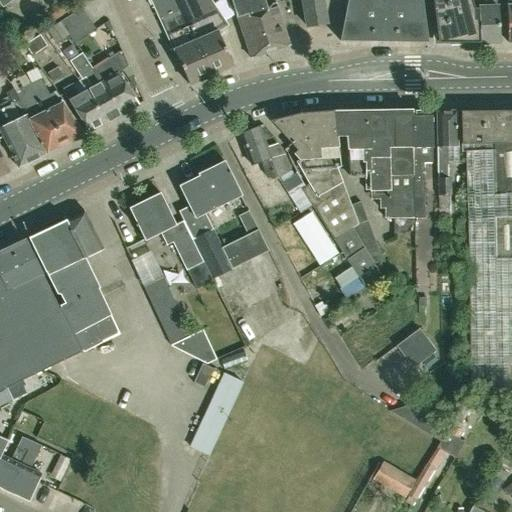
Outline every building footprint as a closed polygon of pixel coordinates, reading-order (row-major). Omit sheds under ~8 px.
[(234,65),(219,32),(228,25),(211,0),(151,0),(189,85),(234,65)] [(231,0),(251,58),(256,56),(290,45),(275,0),(231,0)] [(327,22),(323,0),(302,0),(307,25),(327,22)] [(347,0),(340,40),(428,41),(422,0),(347,0)] [(433,0),(439,42),(480,42),(478,9),(474,9),(471,0),(433,0)] [(471,0),(474,9),(478,9),(480,42),(480,43),(500,43),(497,0),(471,0)] [(81,8),(61,21),(60,22),(74,43),(95,29),(81,8)] [(56,43),(66,36),(64,32),(58,23),(48,30),(56,43)] [(32,54),(46,45),(39,35),(25,44),(32,54)] [(138,104),(117,72),(126,64),(120,48),(92,68),(93,69),(101,82),(120,114),(138,104)] [(86,91),(105,123),(120,114),(101,82),(93,69),(92,68),(84,56),(81,53),(76,56),(70,60),(82,79),(79,81),(86,91)] [(47,152),(81,135),(72,118),(53,93),(49,95),(41,79),(16,91),(47,152)] [(89,131),(105,123),(86,91),(79,95),(72,84),(63,89),(69,100),(89,131)] [(47,152),(16,91),(15,88),(0,95),(0,107),(8,123),(0,127),(0,130),(18,167),(47,152)] [(432,163),(432,146),(431,110),(345,111),(334,111),(336,135),(344,135),(350,176),(364,176),(364,190),(379,190),(379,208),(384,208),(384,218),(424,218),(423,163),(432,163)] [(511,110),(461,111),(461,143),(494,143),(494,150),(465,151),(468,222),(469,306),(470,389),(511,388),(511,110)] [(287,147),(299,160),(296,161),(308,184),(305,186),(301,189),(312,205),(364,288),(382,276),(374,264),(351,228),(358,224),(351,204),(337,166),(340,166),(336,135),(334,111),(296,115),(272,121),(291,143),(287,147)] [(436,111),(437,147),(438,196),(451,196),(451,182),(447,178),(446,162),(457,161),(456,111),(436,111)] [(305,186),(296,172),(293,174),(284,152),(277,143),(266,147),(259,126),(239,133),(250,164),(260,160),(266,176),(270,175),(271,179),(277,177),(281,181),(301,212),(312,205),(301,189),(305,186)] [(0,175),(9,171),(0,153),(0,175)] [(190,206),(179,212),(183,222),(192,240),(203,261),(212,278),(268,250),(248,211),(238,216),(247,235),(221,248),(203,212),(226,201),(224,197),(238,190),(224,161),(198,173),(199,176),(180,186),(190,206)] [(192,240),(183,222),(176,225),(160,192),(128,208),(144,241),(161,233),(167,245),(173,242),(196,289),(214,280),(214,279),(212,280),(212,278),(203,261),(192,240)] [(351,228),(374,264),(382,261),(360,201),(351,204),(358,224),(351,228)] [(0,405),(12,400),(6,387),(20,380),(41,370),(82,350),(83,351),(102,341),(102,342),(120,334),(110,314),(98,288),(99,288),(84,257),(103,248),(85,210),(29,237),(57,293),(60,294),(64,303),(60,305),(61,307),(59,308),(25,240),(0,251),(0,405)] [(337,250),(311,210),(293,221),(319,262),(337,250)] [(329,270),(310,273),(312,286),(331,283),(329,270)] [(143,286),(171,346),(206,364),(216,359),(203,330),(190,336),(167,287),(168,287),(163,276),(143,286)] [(396,346),(412,368),(435,352),(436,351),(419,328),(396,346)] [(213,368),(208,366),(202,363),(193,382),(204,388),(213,368)] [(242,382),(240,381),(223,375),(190,446),(209,455),(242,382)] [(405,405),(398,416),(440,441),(437,447),(445,452),(454,458),(464,441),(405,405)] [(0,455),(0,486),(9,490),(31,440),(23,436),(12,460),(1,454),(0,455)] [(31,468),(36,454),(41,444),(31,440),(9,490),(29,500),(41,473),(31,468)] [(415,479),(406,495),(416,500),(417,501),(445,452),(437,447),(435,446),(433,445),(415,479)] [(383,461),(373,479),(405,497),(406,495),(415,479),(383,461)]
